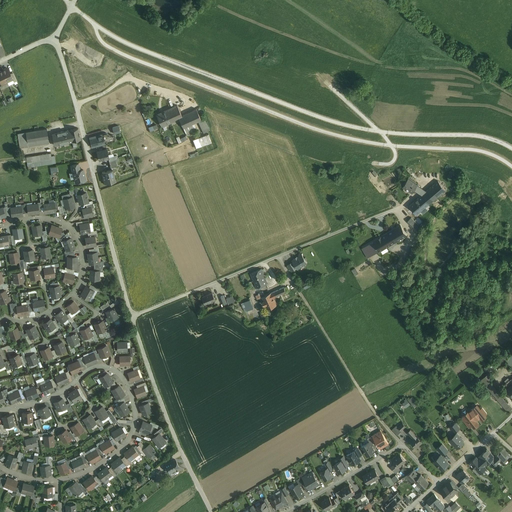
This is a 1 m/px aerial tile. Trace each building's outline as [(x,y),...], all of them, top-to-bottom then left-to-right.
[(11,73),(8,68),(7,67),(5,68),(5,69),(3,70),(8,81),(13,79),(11,73)] [(175,91),(165,94),(169,106),(180,102),(181,106),(187,104),(182,91),(176,93),(175,91)] [(178,105),(174,107),(173,107),(166,110),(171,122),(179,118),(179,117),(182,115),(181,113),(178,105)] [(182,115),(179,117),(179,118),(183,127),(184,127),(194,122),(201,119),(197,109),(187,113),(182,115)] [(166,110),(157,114),(162,126),(171,122),(166,110)] [(194,122),(184,127),(186,131),(196,127),(194,122)] [(47,128),(26,132),(29,146),(49,143),(47,128)] [(78,128),(70,130),(72,141),(76,140),(81,139),(78,128)] [(70,130),(53,134),(56,145),(72,141),(70,130)] [(112,135),(107,133),(103,134),(105,143),(115,141),(113,135),(112,135)] [(209,133),(193,139),(196,147),(212,142),(209,133)] [(103,134),(90,137),(92,147),(105,143),(103,134)] [(107,149),(97,151),(99,160),(103,159),(104,159),(109,158),(107,149)] [(40,160),(41,165),(56,162),(55,155),(52,156),(52,158),(40,160)] [(440,158),(429,159),(410,166),(413,175),(428,169),(428,166),(441,166),(442,165),(442,161),(440,161),(440,158)] [(79,163),(72,165),(74,172),(73,172),(74,172),(74,171),(80,170),(79,163)] [(80,170),(74,171),(74,172),(76,182),(79,181),(81,182),(82,182),(83,181),(86,180),(85,174),(83,169),(80,170)] [(113,169),(102,172),(105,182),(105,183),(116,180),(114,174),(114,173),(113,174),(111,170),(113,169)] [(418,184),(408,178),(403,186),(407,189),(413,192),(415,188),(418,184)] [(424,193),(422,194),(429,203),(446,189),(438,181),(427,190),(424,193)] [(427,190),(418,184),(415,188),(424,193),(427,190)] [(86,192),(78,195),(80,204),(83,203),(89,201),(86,192)] [(422,194),(410,205),(417,213),(429,203),(422,194)] [(88,208),(83,209),(85,217),(93,215),(91,208),(91,207),(88,208)] [(422,227),(411,217),(408,221),(419,231),(422,227)] [(83,224),(80,224),(82,233),(88,231),(91,231),(89,223),(83,224)] [(41,225),(33,226),(34,235),(42,234),(43,234),(42,231),(41,225)] [(401,225),(374,241),(380,250),(406,234),(401,225)] [(22,227),(13,229),(14,235),(15,238),(23,237),(22,227)] [(61,231),(59,237),(58,239),(59,241),(66,234),(63,232),(61,231)] [(89,237),(86,238),(87,246),(94,245),(97,245),(95,237),(95,236),(89,237)] [(374,241),(362,248),(368,257),(380,250),(374,241)] [(73,242),(65,245),(67,250),(73,248),(75,247),(73,242)] [(49,246),(41,248),(43,258),(51,256),(49,246)] [(33,249),(25,251),(26,258),(26,260),(34,258),(33,249)] [(18,252),(10,253),(11,262),(19,261),(20,261),(19,260),(18,252)] [(302,254),(293,260),(297,267),(298,268),(307,263),(302,254)] [(293,261),(288,264),(292,271),(297,267),(293,261)] [(46,268),(44,269),(45,273),(46,277),(55,275),(54,267),(53,267),(46,268)] [(262,268),(251,273),(257,287),(261,286),(268,283),(262,268)] [(38,269),(30,270),(32,279),(40,278),(39,271),(38,269)] [(94,270),(91,270),(91,279),(99,280),(100,271),(100,270),(94,270)] [(22,271),(14,273),(15,282),(24,281),(23,274),(22,271)] [(67,273),(66,272),(64,281),(73,283),(75,275),(74,274),(67,273)] [(94,290),(87,286),(84,291),(91,295),(94,290)] [(284,287),(271,293),(273,297),(287,292),(284,287)] [(91,295),(84,291),(81,295),(89,299),(91,295)] [(212,292),(202,296),(205,304),(215,299),(212,292)] [(265,295),(262,297),(268,308),(277,304),(273,297),(271,293),(265,295)] [(7,295),(0,298),(0,299),(2,303),(10,300),(7,295)] [(233,295),(226,298),(229,304),(235,302),(233,295)] [(251,299),(241,303),(243,307),(247,306),(248,310),(254,308),(251,299)] [(79,308),(74,301),(67,306),(72,313),(79,308)] [(108,301),(100,306),(103,310),(110,305),(108,301)] [(114,308),(107,311),(110,320),(118,317),(115,309),(115,308),(114,308)] [(67,315),(63,310),(56,315),(62,322),(68,317),(67,315)] [(52,321),(51,319),(44,323),(48,331),(56,327),(52,321)] [(106,327),(103,320),(95,324),(99,332),(105,330),(107,329),(106,327)] [(84,323),(77,327),(79,331),(81,330),(86,328),(84,323)] [(35,326),(27,330),(29,334),(31,338),(38,335),(35,326)] [(86,328),(81,330),(85,338),(92,335),(93,335),(91,331),(89,326),(86,328)] [(17,327),(9,330),(12,339),(20,336),(18,330),(17,327)] [(79,341),(76,334),(76,333),(75,333),(70,335),(68,336),(71,345),(79,341)] [(66,350),(62,341),(55,345),(56,349),(58,353),(66,350)] [(118,342),(118,349),(118,351),(127,350),(127,342),(118,342)] [(107,345),(99,348),(100,352),(103,357),(110,354),(107,345)] [(51,351),(49,347),(41,350),(45,359),(53,356),(51,351)] [(27,356),(30,364),(38,361),(35,352),(33,353),(27,356)] [(97,359),(94,353),(90,355),(93,363),(98,361),(97,359)] [(504,353),(484,368),(489,374),(505,361),(508,359),(504,353)] [(18,354),(11,357),(14,366),(22,363),(19,356),(18,354)] [(85,357),(87,363),(88,365),(93,363),(90,355),(89,355),(85,357)] [(130,356),(120,356),(121,365),(130,364),(130,356)] [(79,361),(74,363),(77,371),(82,369),(79,361)] [(74,363),(69,365),(72,373),(77,371),(74,363)] [(134,371),(128,373),(131,381),(134,380),(140,377),(137,370),(134,371)] [(66,372),(61,374),(64,382),(69,380),(68,378),(66,372)] [(103,375),(100,377),(103,382),(110,377),(107,373),(103,375)] [(61,374),(56,376),(59,384),(64,382),(61,374)] [(489,374),(481,380),(487,386),(491,383),(494,380),(489,374)] [(110,377),(103,382),(106,386),(107,386),(113,382),(110,377)] [(51,381),(46,383),(50,391),(55,389),(54,387),(51,381)] [(50,391),(46,383),(42,385),(41,385),(42,386),(43,390),(45,393),(50,391)] [(498,390),(491,383),(487,386),(493,394),(498,390)] [(119,385),(112,389),(115,394),(122,389),(119,385)] [(138,388),(135,389),(138,397),(147,394),(144,386),(138,388)] [(35,387),(31,389),(34,397),(39,394),(38,394),(36,389),(35,387)] [(26,391),(28,396),(29,399),(34,397),(31,389),(26,391)] [(78,389),(69,394),(71,395),(74,402),(78,399),(79,400),(79,399),(83,397),(78,389)] [(122,389),(115,394),(118,398),(125,394),(122,389)] [(19,390),(14,393),(17,400),(22,398),(19,390)] [(498,390),(493,394),(497,399),(499,397),(501,395),(502,394),(498,390)] [(17,400),(14,393),(9,395),(11,400),(12,402),(17,400)] [(501,395),(499,397),(497,399),(504,407),(508,403),(501,395)] [(412,396),(408,400),(415,407),(418,403),(412,396)] [(63,398),(55,402),(59,410),(66,407),(67,407),(66,404),(63,398)] [(408,399),(403,402),(406,407),(411,404),(408,399)] [(70,402),(66,404),(67,407),(66,407),(69,413),(74,410),(71,404),(70,402)] [(119,405),(117,406),(120,411),(127,406),(124,402),(119,405)] [(146,403),(140,405),(143,414),(151,411),(148,402),(146,403)] [(47,405),(39,409),(43,417),(43,418),(51,414),(47,405)] [(477,405),(468,412),(467,412),(465,413),(465,414),(465,415),(464,415),(473,426),(474,427),(475,426),(475,427),(476,427),(478,425),(478,424),(479,423),(476,420),(480,417),(482,419),(486,416),(485,416),(480,409),(477,405)] [(103,406),(96,411),(101,420),(108,415),(109,415),(106,411),(103,406)] [(127,406),(120,411),(122,415),(129,411),(127,406)] [(114,416),(109,409),(106,411),(109,415),(108,415),(111,418),(114,416)] [(32,412),(23,412),(24,422),(32,421),(32,412)] [(95,421),(91,414),(84,419),(89,427),(96,423),(95,421)] [(12,415),(3,417),(5,424),(6,427),(14,425),(12,415)] [(473,426),(464,415),(462,418),(470,428),(473,426)] [(150,424),(143,421),(140,429),(142,430),(147,432),(149,433),(152,425),(150,424)] [(79,422),(72,427),(75,432),(77,435),(84,430),(79,422)] [(456,423),(451,427),(455,432),(460,428),(456,423)] [(126,434),(122,427),(117,430),(122,437),(126,434)] [(66,429),(59,434),(64,442),(71,437),(68,432),(66,429)] [(416,435),(411,429),(408,432),(414,438),(416,435)] [(122,437),(117,430),(113,432),(113,434),(117,439),(122,437)] [(381,430),(373,435),(376,440),(381,448),(389,443),(381,430)] [(160,433),(156,436),(153,438),(160,447),(166,441),(160,433)] [(461,437),(457,433),(450,440),(458,448),(464,442),(460,438),(461,437)] [(48,435),(45,436),(46,445),(54,444),(53,435),(48,435)] [(422,441),(417,435),(416,435),(414,438),(411,441),(416,447),(422,441)] [(33,437),(26,440),(28,448),(38,445),(36,440),(36,437),(33,437)] [(114,447),(110,439),(105,442),(110,449),(114,447)] [(110,449),(105,442),(101,445),(105,451),(105,452),(110,449)] [(369,442),(362,446),(367,456),(375,451),(372,446),(369,442)] [(155,452),(150,444),(145,447),(143,449),(149,457),(155,452)] [(448,451),(443,444),(437,448),(443,455),(448,451)] [(134,447),(133,446),(129,450),(134,456),(138,453),(134,447)] [(362,454),(357,447),(353,449),(354,451),(355,450),(359,456),(362,454)] [(494,457),(487,449),(480,456),(487,464),(487,463),(486,462),(489,459),(490,461),(490,460),(492,462),(494,462),(495,464),(499,460),(495,456),(494,457)] [(100,455),(97,450),(96,450),(92,452),(96,460),(101,457),(100,455)] [(134,456),(129,450),(125,453),(126,455),(130,460),(130,459),(134,456)] [(354,451),(347,455),(352,464),(361,460),(359,456),(355,450),(354,451)] [(507,459),(500,451),(495,456),(499,460),(502,463),(507,459)] [(96,460),(92,452),(87,455),(90,460),(92,462),(96,460)] [(17,457),(9,454),(8,457),(8,458),(6,463),(14,466),(16,460),(17,457)] [(406,461),(400,454),(397,457),(396,456),(392,459),(395,463),(398,467),(399,467),(406,461)] [(441,455),(434,461),(442,470),(449,464),(441,455)] [(346,466),(349,464),(344,456),(340,459),(341,460),(342,460),(346,466)] [(122,458),(120,457),(116,460),(121,467),(125,464),(122,458)] [(84,463),(82,458),(77,460),(81,467),(85,465),(84,463)] [(176,459),(165,465),(168,472),(179,466),(176,459)] [(33,462),(25,460),(22,471),(31,472),(33,463),(33,462)] [(81,467),(77,460),(72,462),(74,467),(76,470),(81,467)] [(121,467),(116,460),(112,463),(113,465),(117,470),(121,467)] [(341,460),(334,465),(339,473),(347,468),(346,466),(342,460),(341,460)] [(333,469),(329,461),(325,463),(328,468),(330,471),(333,469)] [(65,462),(58,465),(61,474),(69,471),(68,468),(66,462),(65,462)] [(49,464),(41,466),(42,475),(51,474),(50,467),(50,464),(49,464)] [(109,469),(107,467),(103,470),(108,477),(112,474),(109,469)] [(328,468),(326,469),(324,468),(322,469),(322,471),(320,472),(325,480),(333,476),(330,471),(328,468)] [(375,469),(364,475),(368,483),(376,478),(376,479),(379,477),(375,469)] [(419,476),(414,469),(405,476),(408,480),(410,478),(413,481),(415,480),(419,476)] [(108,477),(103,470),(99,473),(100,476),(104,480),(108,477)] [(464,470),(459,474),(459,473),(456,476),(463,483),(464,483),(463,482),(469,477),(470,477),(464,470)] [(320,484),(313,472),(308,474),(308,475),(303,478),(306,482),(310,489),(320,484)] [(429,482),(421,474),(419,476),(415,480),(422,488),(429,482)] [(399,480),(396,475),(391,478),(394,483),(399,480)] [(94,478),(93,476),(88,479),(93,485),(98,482),(94,478)] [(386,476),(380,479),(385,486),(390,483),(386,476)] [(7,479),(4,485),(9,487),(12,479),(8,477),(7,479)] [(17,481),(12,479),(9,487),(14,489),(16,486),(17,481)] [(93,485),(88,479),(84,482),(89,488),(89,489),(93,485)] [(458,490),(450,481),(441,490),(449,498),(458,490)] [(76,482),(70,487),(74,492),(76,495),(83,490),(81,488),(76,482)] [(299,483),(290,489),(295,498),(304,493),(300,486),(299,483)] [(463,483),(459,487),(463,491),(466,489),(468,488),(463,483)] [(350,485),(347,487),(347,486),(341,490),(340,490),(342,493),(346,499),(345,498),(354,493),(354,494),(355,494),(349,484),(350,485)] [(52,486),(43,486),(44,496),(52,496),(52,493),(52,486)] [(472,495),(466,489),(464,491),(470,498),(472,495)] [(398,491),(393,496),(399,502),(404,498),(398,491)] [(282,492),(271,499),(276,509),(288,502),(282,492)] [(435,494),(428,500),(429,501),(431,503),(433,506),(434,505),(439,511),(445,505),(440,500),(435,494)] [(330,498),(322,502),(326,509),(334,505),(332,501),(330,497),(329,497),(330,498)] [(270,511),(268,507),(265,502),(257,507),(259,511),(270,511)] [(460,507),(456,502),(451,507),(455,511),(460,507)] [(395,506),(393,503),(385,510),(386,511),(396,511),(399,510),(395,506)]
